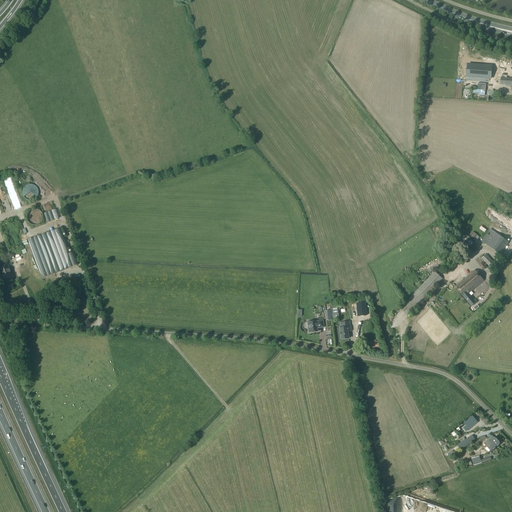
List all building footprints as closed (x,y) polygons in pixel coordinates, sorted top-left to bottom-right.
[(491,79),(491,66),(467,64),(467,77),(491,79)] [(501,78),(498,78),(498,81),(501,81),(501,85),(511,85),(511,89),(511,91),(511,81),(511,79),(501,78)] [(43,213),(45,222),(56,219),(53,210),(43,213)] [(491,229),(481,242),(500,255),(509,243),(491,229)] [(473,232),(469,237),(474,241),(477,236),(473,232)] [(466,236),(463,240),(470,247),(475,243),(466,236)] [(486,255),(482,259),(489,266),(493,262),(486,255)] [(480,257),(475,260),(479,265),(484,261),(480,257)] [(483,263),(479,266),(484,271),(487,268),(483,263)] [(7,265),(0,267),(0,274),(3,282),(12,278),(7,265)] [(475,271),(456,287),(472,307),(476,303),(468,294),(484,281),(475,271)] [(435,272),(400,309),(408,316),(443,279),(435,272)] [(354,304),(355,316),(363,315),(362,303),(354,304)] [(58,304),(56,306),(55,309),(56,311),(68,314),(69,313),(70,310),(69,307),(58,304)] [(316,322),(307,323),(309,333),(317,332),(317,328),(318,328),(318,329),(323,328),(322,322),(316,322)] [(341,329),(340,329),(341,340),(348,339),(348,332),(349,332),(348,328),(350,328),(349,323),(340,324),(341,329)] [(477,423),(472,417),(464,423),(469,429),(477,423)] [(448,435),(446,436),(450,444),(455,441),(453,437),(450,439),(448,435)] [(472,435),(457,445),(461,451),(476,441),(472,435)] [(492,437),(484,444),(486,446),(491,453),(500,444),(495,438),(494,439),(492,437)] [(456,451),(448,456),(450,460),(459,454),(456,451)]
